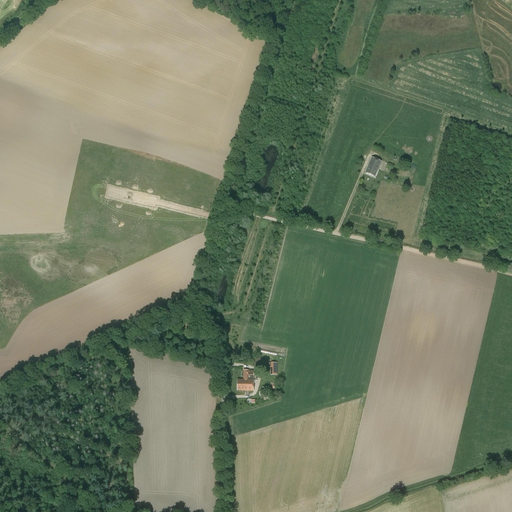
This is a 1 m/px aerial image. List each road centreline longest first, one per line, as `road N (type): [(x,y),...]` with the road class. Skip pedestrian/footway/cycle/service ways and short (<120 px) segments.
road 1 (unclassified): [(225,511),(220,360),(199,294),(286,0)]
road 2 (track): [(225,208),(511,272)]
